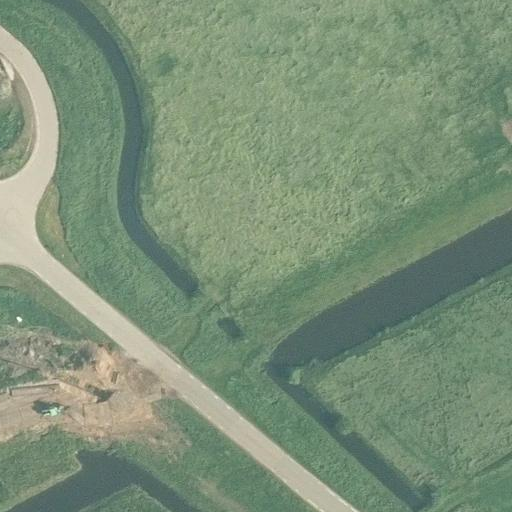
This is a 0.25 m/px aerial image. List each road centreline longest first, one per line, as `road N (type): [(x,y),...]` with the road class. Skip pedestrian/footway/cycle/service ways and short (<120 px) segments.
road 1 (tertiary): [(165,370),(340,511)]
road 2 (tertiary): [(0,224),(165,370)]
road 3 (unclassified): [(0,38),(25,62),(45,115),(38,169),(0,220)]
road 4 (tertiary): [(165,370),(0,416)]
